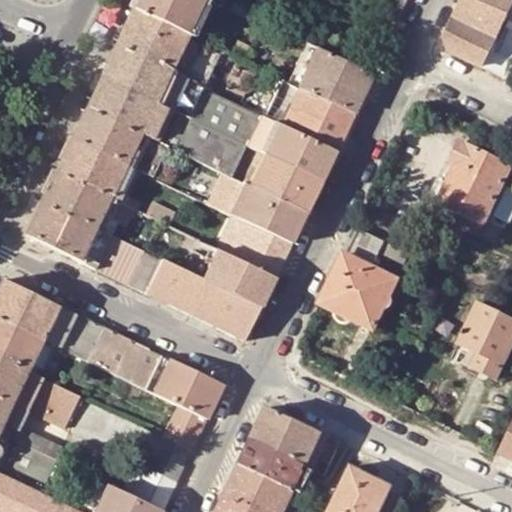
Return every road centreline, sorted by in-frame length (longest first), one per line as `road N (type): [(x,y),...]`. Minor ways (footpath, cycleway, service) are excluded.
road 1 (residential): [(249,371),(404,62)]
road 2 (residential): [(249,371),(511,496)]
road 3 (residential): [(0,250),(249,371)]
road 4 (secondary): [(0,190),(70,29)]
road 5 (residential): [(187,511),(249,371)]
